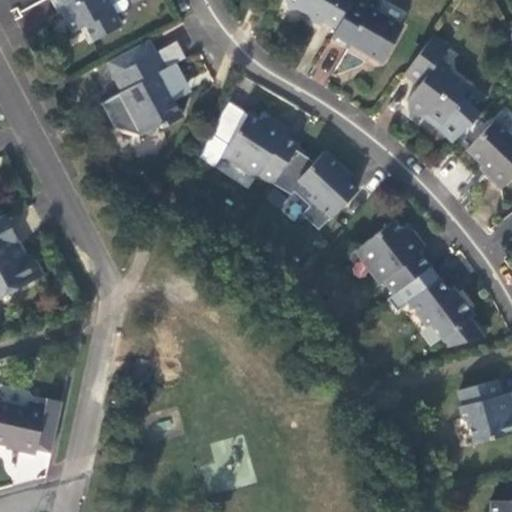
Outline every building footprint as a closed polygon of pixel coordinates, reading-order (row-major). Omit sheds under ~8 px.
[(121,26),(114,14),(107,0),(56,0),(73,32),(84,27),(92,41),(121,26)] [(107,0),(114,14),(125,8),(127,2),(125,0),(107,0)] [(337,28),(353,0),(285,0),(287,5),(294,10),(299,9),(306,13),(305,16),(321,25),(324,21),(337,28)] [(403,27),(356,0),(353,0),(337,28),(331,38),(349,49),(351,45),(382,62),(403,27)] [(450,47),(434,35),(404,74),(419,86),(407,102),(408,109),(418,116),(425,115),(439,126),(438,128),(453,142),(480,114),(462,97),(469,87),(451,74),(450,67),(440,60),(450,47)] [(150,39),(128,51),(135,64),(157,52),(150,39)] [(135,64),(128,51),(116,57),(123,70),(114,75),(124,93),(102,104),(115,129),(120,126),(139,133),(142,136),(161,127),(162,129),(183,118),(168,91),(170,90),(161,72),(166,69),(157,52),(135,64)] [(107,62),(114,75),(123,70),(116,57),(107,62)] [(298,145),(283,136),(283,134),(283,133),(283,132),(283,130),(282,129),(282,128),(281,127),(280,126),(279,124),(278,123),(277,123),(276,122),(275,121),(274,120),(272,120),(271,120),(270,119),(269,119),(267,119),(266,119),(265,119),(263,119),(262,120),(261,120),(260,120),(259,121),(248,114),(224,152),(244,165),(245,170),(256,178),(259,173),(273,183),(298,145)] [(511,137),(494,121),(467,150),(489,171),(486,174),(502,189),(511,178),(511,137)] [(332,218),(357,191),(340,175),(344,171),(324,152),(298,180),(313,193),(310,197),(332,218)] [(21,257),(14,243),(18,240),(4,214),(0,216),(0,297),(44,274),(34,256),(27,254),(21,257)] [(394,294),(429,267),(419,253),(419,251),(420,250),(420,249),(420,248),(420,246),(420,245),(420,244),(419,243),(419,241),(418,240),(418,239),(417,237),(416,236),(415,236),(415,234),(413,234),(412,233),(411,232),(410,232),(408,231),(407,231),(406,231),(405,231),(403,230),(402,230),(401,230),(394,221),(358,248),(372,267),(372,273),(379,283),(383,280),(394,294)] [(466,342),(480,331),(470,318),(473,316),(456,294),(452,297),(429,267),(394,294),(387,298),(397,311),(409,303),(427,326),(430,323),(449,346),(466,342)] [(484,337),(480,331),(466,342),(484,337)] [(139,356),(134,382),(150,385),(155,360),(139,356)] [(497,380),(458,391),(462,405),(459,406),(462,418),(467,421),(473,443),(511,432),(511,424),(511,422),(511,420),(511,398),(510,392),(501,395),(497,380)] [(19,450),(35,453),(36,449),(51,452),(62,402),(47,398),(46,406),(29,402),(28,408),(0,401),(0,443),(19,447),(19,450)] [(511,511),(511,500),(490,501),(489,511),(511,511)]
